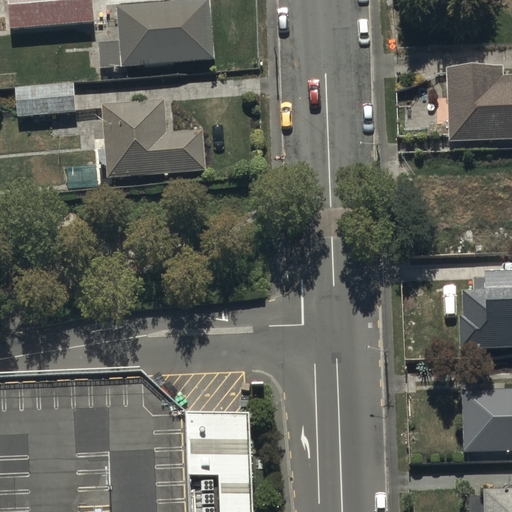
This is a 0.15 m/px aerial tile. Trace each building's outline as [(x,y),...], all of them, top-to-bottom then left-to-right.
[(93,0),(8,0),(11,35),(96,29),(93,0)] [(212,6),(119,11),(121,48),(101,49),(102,72),(215,67),(212,6)] [(505,71),(446,73),(448,148),(511,145),(511,79),(505,80),(505,71)] [(76,89),(16,93),(18,120),(77,117),(76,89)] [(166,107),(103,112),(108,184),(207,177),(204,135),(169,138),(166,107)] [(511,181),(446,183),(447,252),(511,250),(511,181)] [(472,295),(463,295),(463,321),(459,321),(459,355),(511,355),(511,279),(472,279),(472,295)] [(0,511),(256,511),(252,426),(193,430),(151,384),(0,390),(0,511)] [(511,394),(462,396),(463,461),(511,459),(511,394)] [(484,511),(511,511),(511,493),(484,495),(484,511)]
